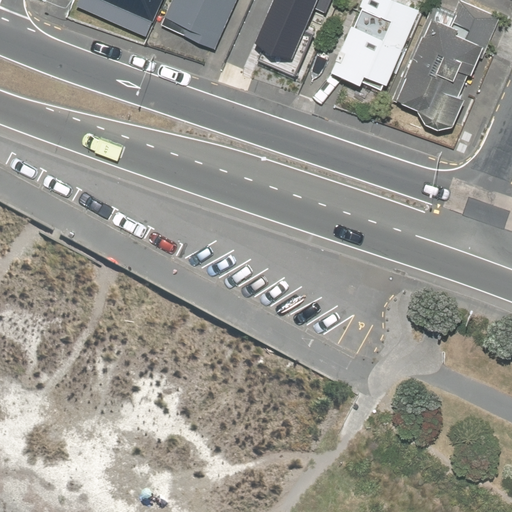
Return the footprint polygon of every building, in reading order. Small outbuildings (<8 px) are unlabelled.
[(77,0),(75,5),(147,35),(160,6),(157,5),(159,0),(77,0)] [(171,0),(162,23),(217,46),(236,0),(171,0)] [(270,0),(252,45),(282,58),(286,47),(309,57),(331,5),(332,0),(270,0)] [(416,5),(403,0),(360,0),(333,65),(382,86),(416,5)] [(465,0),(458,0),(449,21),(429,13),(394,95),(451,119),(462,93),(456,90),(466,67),(474,70),(498,14),(465,0)]
